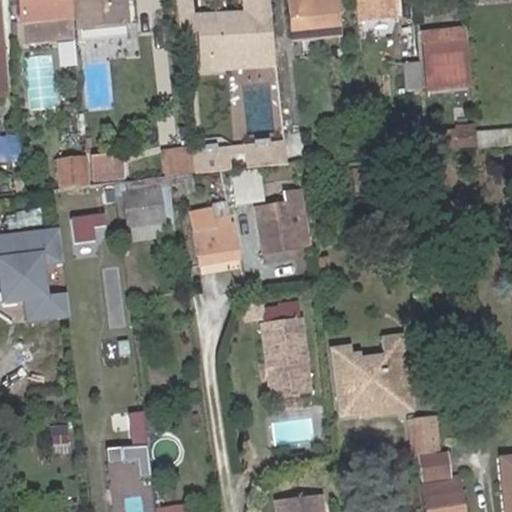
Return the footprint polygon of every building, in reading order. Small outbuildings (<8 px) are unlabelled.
[(17,0),(22,50),(71,46),(66,0),(17,0)] [(123,25),(121,0),(72,0),(75,29),(123,25)] [(196,21),(197,30),(199,53),(270,47),(266,0),(243,0),(244,12),(215,14),(215,21),(196,21)] [(286,0),(288,19),(290,33),(290,35),(335,31),(335,30),(333,13),(332,0),(286,0)] [(395,0),(352,0),(355,20),(397,15),(395,0)] [(195,15),(174,17),(175,31),(197,30),(196,21),(195,15)] [(75,29),(77,49),(91,48),(90,33),(124,30),(123,25),(75,29)] [(463,31),(422,34),(428,93),(468,89),(463,31)] [(270,47),(199,53),(199,69),(271,63),(270,47)] [(406,92),(421,91),(419,62),(403,64),(406,92)] [(455,135),(426,137),(428,157),(476,152),(475,140),(474,130),(455,132),(455,135)] [(476,152),(477,157),(507,154),(506,137),(475,140),(476,145),(476,152)] [(418,142),(377,146),(378,163),(418,158),(418,142)] [(185,154),(152,157),(155,190),(173,188),(188,187),(187,168),(185,154)] [(253,160),(254,180),(280,178),(279,157),(253,160)] [(217,172),(218,184),(254,180),(253,160),(217,164),(217,172)] [(217,164),(209,165),(210,173),(217,172),(217,164)] [(209,165),(187,168),(188,187),(218,184),(217,172),(210,173),(209,165)] [(61,179),(55,179),(56,197),(78,195),(77,169),(61,170),(61,179)] [(374,170),(354,171),(355,198),(375,196),(374,170)] [(87,189),(119,187),(118,174),(87,176),(87,189)] [(254,181),(230,183),(233,214),(259,213),(254,181)] [(190,191),(174,193),(175,207),(192,205),(190,191)] [(158,192),(122,195),(126,228),(161,224),(158,192)] [(259,266),(305,257),(298,214),(291,216),(291,214),(267,217),(270,231),(252,233),(259,266)] [(70,252),(90,250),(88,237),(100,236),(100,221),(66,226),(70,252)] [(211,232),(210,222),(194,224),(197,242),(216,239),(215,232),(211,232)] [(0,232),(0,302),(24,301),(25,319),(70,316),(68,290),(46,292),(44,264),(63,262),(60,228),(0,232)] [(236,271),(231,237),(225,238),(224,231),(215,232),(216,239),(197,242),(201,260),(194,262),(197,277),(236,271)] [(328,260),(314,261),(315,276),(329,275),(328,260)] [(14,309),(0,311),(0,336),(18,333),(14,309)] [(298,326),(259,331),(268,402),(308,397),(298,326)] [(396,397),(408,396),(401,341),(379,344),(382,361),(360,365),(359,360),(350,361),(349,354),(330,356),(338,421),(356,419),(356,412),(368,411),(369,422),(398,418),(396,397)] [(12,393),(58,390),(57,353),(9,356),(12,393)] [(411,416),(408,396),(396,397),(398,418),(411,416)] [(131,410),(134,442),(149,441),(145,408),(131,410)] [(356,412),(356,419),(357,423),(369,422),(368,411),(356,412)] [(439,457),(434,423),(405,427),(410,460),(439,457)] [(113,497),(150,498),(151,445),(114,443),(113,497)] [(419,483),(447,479),(444,457),(416,462),(419,483)] [(339,484),(336,460),(316,467),(320,488),(339,484)] [(504,511),(511,511),(511,463),(500,465),(504,511)] [(462,511),(458,477),(451,478),(452,486),(420,490),(423,511),(462,511)] [(321,511),(320,502),(275,506),(275,511),(321,511)]
